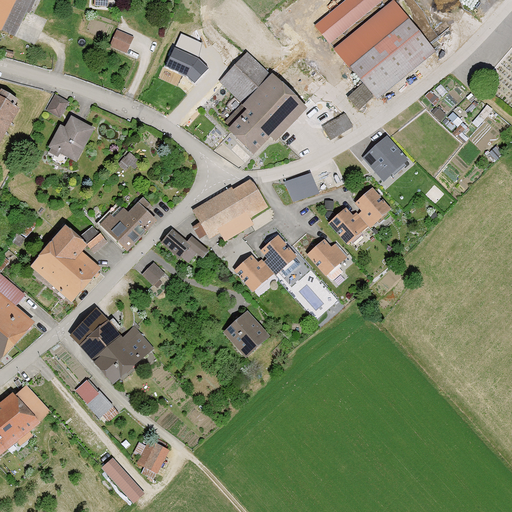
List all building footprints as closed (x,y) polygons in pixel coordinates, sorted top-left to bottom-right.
[(0,0),(0,45),(20,0),(0,0)] [(344,0),(315,23),(330,42),(383,0),(344,0)] [(346,38),(391,0),(383,0),(343,34),(346,38)] [(366,82),(351,98),(364,111),(377,98),(381,100),(442,52),(413,18),(353,66),(366,82)] [(133,37),(118,30),(111,45),(126,51),(133,37)] [(202,43),(181,34),(166,66),(187,75),(194,82),(208,68),(198,58),(202,43)] [(253,51),(224,79),(247,104),(226,124),(259,158),(309,110),(253,51)] [(436,101),(440,93),(432,88),(427,96),(436,101)] [(57,92),(48,109),(62,117),(71,100),(57,92)] [(0,145),(3,148),(26,111),(0,93),(0,145)] [(349,113),(326,125),(333,140),(357,127),(349,113)] [(100,129),(74,117),(58,151),(84,163),(100,129)] [(408,163),(386,138),(362,159),(384,183),(408,163)] [(331,171),(289,181),(294,202),(336,193),(331,171)] [(254,179),(198,211),(215,240),(271,208),(254,179)] [(376,187),(359,202),(366,211),(363,214),(375,228),(396,209),(376,187)] [(128,213),(145,229),(156,220),(147,212),(152,207),(143,199),(128,213)] [(120,205),(102,224),(126,248),(145,229),(128,213),(120,205)] [(348,208),(330,223),(351,247),(369,232),(348,208)] [(67,226),(34,265),(72,298),(98,269),(80,252),(87,244),(94,252),(106,242),(92,227),(80,237),(67,226)] [(177,230),(165,243),(184,259),(195,246),(177,230)] [(281,233),(264,249),(271,258),(268,261),(280,275),(301,256),(281,233)] [(326,239),(309,255),(330,279),(347,263),(326,239)] [(255,254),(237,269),(258,293),(276,278),(255,254)] [(0,331),(12,342),(31,320),(16,307),(26,295),(0,273),(0,272),(7,264),(0,257),(0,331)] [(159,262),(145,273),(155,286),(169,274),(159,262)] [(108,301),(74,334),(122,383),(156,349),(108,301)] [(249,310),(226,332),(251,359),(274,337),(249,310)] [(0,356),(12,342),(0,331),(0,356)] [(93,376),(77,389),(101,419),(117,406),(93,376)] [(26,381),(0,403),(0,455),(2,458),(54,413),(26,381)] [(149,435),(137,459),(159,470),(171,446),(149,435)] [(117,455),(104,466),(136,503),(149,492),(117,455)]
